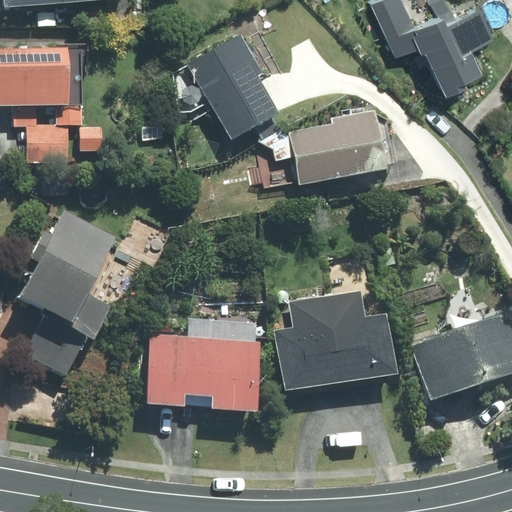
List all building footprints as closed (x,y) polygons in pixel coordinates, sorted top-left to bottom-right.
[(0,0),(0,11),(107,4),(106,0),(0,0)] [(395,0),(370,0),(363,3),(386,56),(405,47),(407,52),(411,50),(430,92),(451,83),(449,78),(467,70),(457,48),(481,37),(467,7),(448,15),(444,7),(443,8),(439,0),(421,0),(428,14),(406,24),(395,0)] [(232,38),(179,68),(220,145),(268,119),(248,80),(253,77),(232,38)] [(56,52),(0,52),(0,110),(57,110),(56,52)] [(33,134),(33,112),(7,112),(7,130),(20,130),(20,163),(42,163),(42,134),(33,134)] [(280,136),(290,189),(375,174),(364,114),(324,121),(325,128),(280,136)] [(138,123),(137,143),(161,144),(162,124),(138,123)] [(88,302),(121,246),(97,232),(94,236),(54,213),(39,238),(33,235),(17,263),(23,266),(3,301),(81,346),(101,310),(88,302)] [(274,396),(387,379),(377,317),(358,320),(354,292),(283,303),(287,330),(268,333),(274,396)] [(419,405),(511,375),(511,331),(506,313),(401,346),(419,405)] [(246,418),(252,345),(248,345),(249,326),(182,320),(181,339),(143,336),(135,409),(246,418)] [(384,427),(370,431),(379,462),(393,457),(384,427)]
